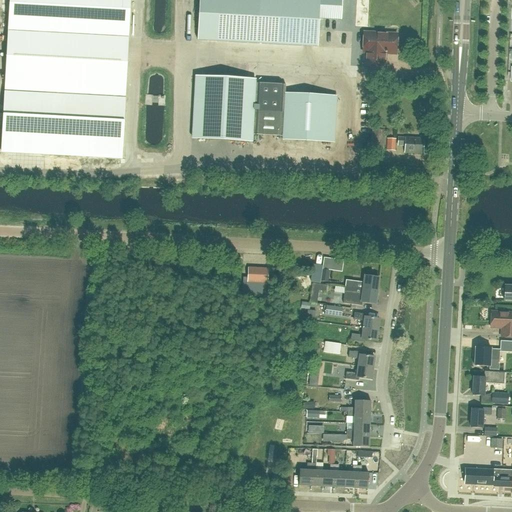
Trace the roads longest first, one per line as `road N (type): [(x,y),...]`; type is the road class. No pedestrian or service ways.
road 1 (track): [(452,182),(0,170)]
road 2 (tertiary): [(397,251),(0,231)]
road 3 (unclassified): [(374,511),(0,490)]
road 4 (secondary): [(415,489),(440,417),(449,253)]
road 5 (residential): [(397,251),(379,379),(384,440)]
road 6 (secondary): [(449,253),(457,114)]
